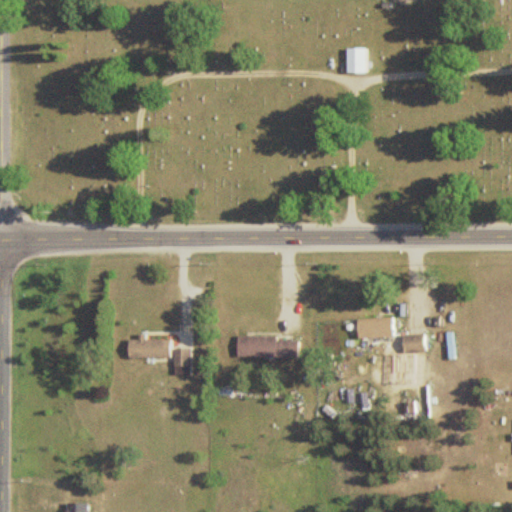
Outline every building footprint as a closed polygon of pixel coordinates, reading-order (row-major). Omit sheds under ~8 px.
[(374,74),(374,48),(354,48),(354,74),(374,74)] [(401,338),(401,318),(363,318),(363,338),(401,338)] [(432,353),(432,335),(409,335),(409,353),(432,353)] [(241,357),(304,358),(304,338),(242,337),(241,357)] [(135,340),(135,359),(178,359),(178,340),(135,340)]
